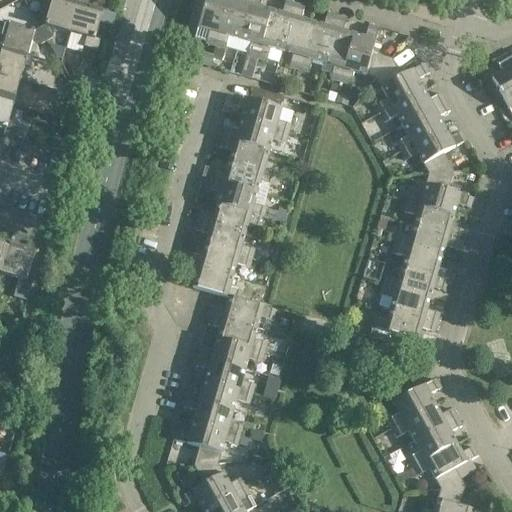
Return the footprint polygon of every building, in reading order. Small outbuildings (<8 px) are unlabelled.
[(51,0),(44,27),(39,30),(46,43),(51,40),(54,30),(69,34),(77,4),(61,0),(51,0)] [(205,0),(197,28),(209,32),(205,45),(215,47),(228,1),(226,0),(205,0)] [(250,0),(240,0),(239,4),(228,1),(215,47),(224,50),(228,37),(239,40),(250,0)] [(261,0),(250,0),(239,40),(250,44),(247,57),(256,59),(270,12),(259,9),(261,0)] [(294,5),(285,3),(281,16),(270,12),(256,59),(266,62),(270,49),(281,53),(294,5)] [(103,12),(77,4),(69,34),(86,39),(83,49),(96,53),(99,42),(94,41),(103,12)] [(304,8),(294,5),(281,53),(292,56),(288,69),(297,72),(311,24),(300,21),(304,8)] [(336,17),(326,14),(322,27),(311,24),(297,72),(307,75),(311,62),(322,65),(336,17)] [(346,20),(336,17),(322,65),(333,68),(329,81),(339,84),(353,36),(342,33),(346,20)] [(0,37),(0,50),(1,51),(1,50),(27,57),(31,43),(41,46),(46,43),(39,30),(34,33),(4,24),(0,37)] [(378,29),(368,26),(364,39),(353,36),(339,84),(348,87),(352,74),(375,80),(390,61),(371,55),(378,29)] [(103,42),(98,61),(102,62),(107,43),(103,42)] [(191,49),(188,61),(209,67),(212,55),(191,49)] [(1,50),(1,51),(0,55),(0,76),(20,82),(24,67),(28,69),(31,58),(27,57),(1,50)] [(511,71),(504,57),(495,62),(501,74),(491,80),(511,117),(511,71)] [(400,78),(390,61),(375,80),(386,100),(374,107),(379,115),(422,91),(417,81),(428,74),(424,65),(400,78)] [(20,82),(0,76),(0,102),(13,106),(17,108),(20,98),(16,96),(20,82)] [(86,80),(82,96),(92,98),(96,83),(86,80)] [(49,104),(59,107),(62,94),(52,91),(49,104)] [(428,101),(422,91),(379,115),(384,124),(396,117),(401,128),(445,103),(440,95),(428,101)] [(336,93),(333,104),(346,107),(349,97),(336,93)] [(72,97),(62,94),(59,107),(69,109),(72,97)] [(280,110),(233,97),(230,107),(243,111),(240,122),(287,135),(290,126),(277,122),(280,110)] [(0,129),(4,130),(3,136),(13,139),(14,138),(17,126),(8,123),(13,106),(0,102),(0,129)] [(449,112),(445,103),(401,128),(407,138),(395,145),(400,153),(443,129),(438,119),(449,112)] [(287,135),(240,122),(237,133),(223,129),(221,139),(268,153),(271,141),(284,145),(287,135)] [(17,126),(14,138),(21,140),(24,128),(17,126)] [(449,139),(443,129),(400,153),(405,162),(417,155),(428,176),(452,173),(442,155),(466,142),(461,132),(449,139)] [(268,153),(221,139),(218,149),(231,152),(228,164),(275,177),(278,168),(265,164),(268,153)] [(55,144),(53,149),(63,152),(66,143),(60,141),(55,144)] [(275,177),(228,164),(225,175),(212,171),(209,181),(256,194),(259,183),(272,187),(275,177)] [(447,192),(452,173),(428,176),(422,198),(408,194),(406,204),(453,218),(456,207),(469,210),(472,200),(447,192)] [(256,194),(209,181),(206,191),(219,195),(216,206),(263,219),(266,210),(253,206),(256,194)] [(451,186),(450,193),(458,195),(460,188),(451,186)] [(453,218),(406,204),(403,214),(416,217),(415,220),(412,228),(460,242),(463,233),(450,229),(453,218)] [(263,219),(216,206),(213,217),(200,213),(197,223),(244,237),(247,226),(260,229),(263,219)] [(244,237),(197,223),(194,233),(207,237),(204,247),(251,261),(254,251),(241,248),(244,237)] [(460,242),(412,228),(409,240),(397,236),(394,245),(441,259),(444,248),(457,252),(460,242)] [(441,259),(394,245),(391,255),(404,258),(401,270),(448,284),(451,274),(438,270),(441,259)] [(9,246),(7,250),(8,251),(1,275),(18,280),(15,290),(28,294),(32,283),(26,281),(34,253),(9,246)] [(251,261),(204,247),(201,258),(188,255),(185,264),(232,278),(235,267),(248,270),(251,261)] [(232,278),(185,264),(182,274),(195,278),(192,289),(228,300),(228,299),(239,302),(242,293),(229,289),(232,278)] [(448,284),(401,270),(398,281),(385,277),(382,287),(429,301),(432,290),(445,293),(448,284)] [(429,301),(382,287),(379,297),(392,300),(389,311),(436,325),(439,315),(426,312),(429,301)] [(228,299),(228,300),(225,310),(212,307),(209,316),(256,329),(260,319),(273,322),(275,312),(260,308),(239,302),(228,299)] [(436,325),(389,311),(386,322),(373,319),(370,329),(417,343),(421,331),(433,334),(436,325)] [(256,329),(209,316),(206,326),(219,330),(216,341),(263,354),(266,344),(253,340),(256,329)] [(263,354),(216,341),(213,352),(200,348),(197,358),(245,371),(248,360),(261,364),(263,354)] [(245,371),(197,358),(194,367),(207,371),(204,382),(252,396),(254,386),(242,382),(245,371)] [(440,390),(435,380),(392,404),(398,415),(386,422),(391,431),(434,407),(428,396),(440,390)] [(252,396),(204,382),(201,393),(188,389),(185,399),(233,413),(236,402),(249,405),(252,396)] [(233,413),(185,399),(182,409),(195,413),(192,424),(240,437),(242,428),(229,424),(233,413)] [(439,417),(434,407),(391,431),(396,439),(407,433),(413,443),(456,419),(451,410),(439,417)] [(461,428),(456,419),(413,443),(419,453),(407,459),(412,468),(455,444),(449,434),(461,428)] [(240,437),(192,424),(189,435),(176,431),(173,442),(199,449),(193,468),(217,466),(224,443),(237,447),(240,437)] [(460,454),(455,444),(412,468),(417,477),(428,471),(440,491),(464,488),(454,470),(477,458),(472,448),(460,454)] [(229,486),(217,466),(193,468),(203,486),(180,499),(185,508),(196,502),(202,511),(245,488),(240,479),(229,486)] [(281,481),(272,486),(277,495),(286,490),(281,481)] [(245,488),(202,511),(247,511),(256,507),(255,506),(255,507),(249,497),(250,497),(245,488)] [(474,511),(458,507),(464,488),(440,491),(433,511),(429,511),(420,510),(419,511),(474,511)]
